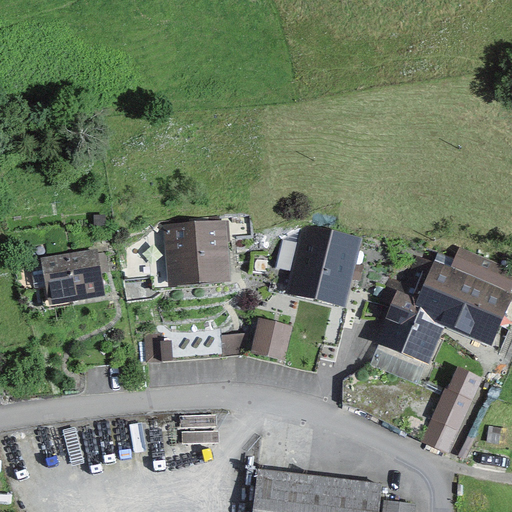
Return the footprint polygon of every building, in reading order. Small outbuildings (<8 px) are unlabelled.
[(212,231),(161,232),(163,287),(214,285),(212,231)] [(348,246),(302,232),(283,295),(330,309),(348,246)] [(89,256),(36,265),(44,309),(97,300),(89,256)] [(412,261),(376,343),(423,364),(438,329),(452,335),(473,288),(412,261)] [(285,332),(256,325),(248,355),(278,362),(285,332)] [(447,401),(425,446),(443,455),(479,380),(465,373),(451,403),(447,401)] [(370,511),(373,489),(257,477),(253,511),(370,511)]
